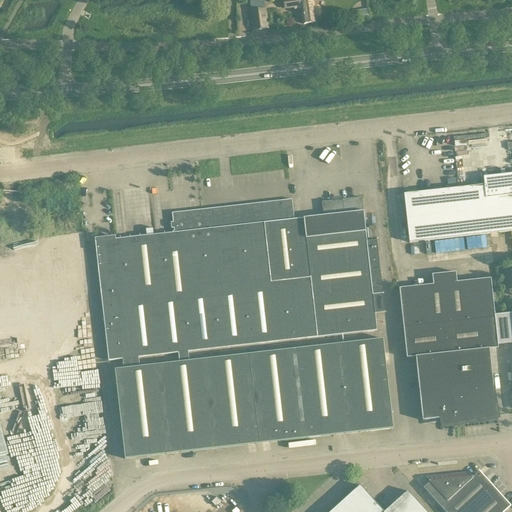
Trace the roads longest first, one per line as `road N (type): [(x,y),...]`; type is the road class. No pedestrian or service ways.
road 1 (unclassified): [(0,173),(511,112)]
road 2 (tertiary): [(65,91),(438,54)]
road 3 (unknown): [(0,146),(30,328),(9,368),(22,511)]
road 4 (residential): [(67,46),(169,47),(433,19)]
road 5 (unclassified): [(256,471),(511,442)]
road 6 (unclassified): [(116,511),(157,483),(256,471)]
